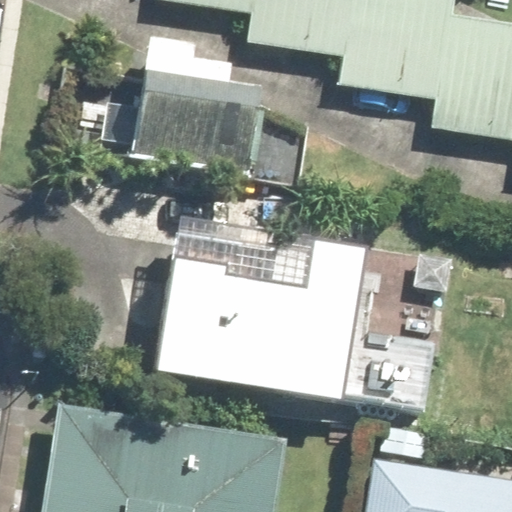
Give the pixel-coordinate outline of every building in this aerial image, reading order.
[(249,0),(248,8),(244,36),(340,51),(348,0),(249,0)] [(348,0),(340,51),(336,79),(432,94),(446,10),(447,0),(348,0)] [(432,94),(428,124),(511,138),(511,20),(446,10),(432,94)] [(126,152),(245,171),(260,79),(140,61),(126,152)] [(167,223),(146,366),(336,393),(358,251),(167,223)] [(369,241),(366,269),(397,273),(400,243),(369,241)] [(55,400),(37,511),(270,511),(282,435),(55,400)] [(382,425),(378,450),(423,457),(427,432),(382,425)] [(511,511),(511,477),(370,456),(361,511),(511,511)]
